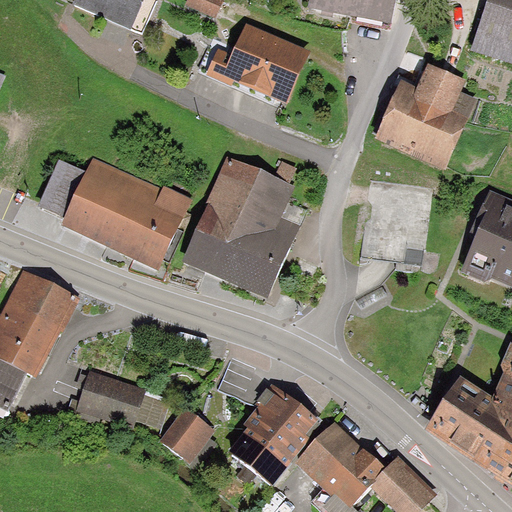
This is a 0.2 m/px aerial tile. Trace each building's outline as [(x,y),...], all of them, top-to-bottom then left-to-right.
[(142,36),(157,1),(156,0),(76,0),(74,6),(142,36)] [(215,18),(222,0),(187,0),(186,6),(215,18)] [(309,0),(308,10),(328,14),(393,28),(398,0),(309,0)] [(511,0),(488,0),(471,51),(511,64),(511,0)] [(309,53),(247,25),(233,55),(220,49),(208,76),(232,87),(235,81),(255,90),(286,104),(309,53)] [(401,85),(377,140),(445,168),(474,99),(461,93),(466,82),(430,67),(419,92),(401,85)] [(64,220),(61,226),(131,259),(160,273),(194,201),(164,187),(163,190),(93,158),(86,172),(64,220)] [(246,289),(268,299),(307,211),(289,203),(295,188),(228,159),(183,262),(246,289)] [(37,208),(64,220),(86,172),(59,160),(37,208)] [(471,236),(476,238),(461,273),(485,284),(492,281),(511,289),(511,200),(491,191),(471,236)] [(427,264),(427,251),(367,251),(367,263),(427,264)] [(80,300),(24,272),(0,320),(0,360),(28,375),(37,379),(59,335),(60,332),(63,333),(80,300)] [(461,378),(429,433),(511,486),(511,347),(493,396),(461,378)] [(0,410),(7,415),(28,375),(0,360),(0,410)] [(232,363),(220,392),(256,406),(267,377),(232,363)] [(147,391),(90,373),(77,413),(135,432),(137,424),(161,432),(172,400),(147,391)] [(249,430),(230,454),(273,489),(300,455),(325,425),(273,384),(257,404),(261,407),(245,427),(249,430)] [(215,431),(185,409),(160,443),(190,465),(215,431)] [(336,425),(298,466),(323,490),(310,504),(319,511),(357,511),(354,508),(372,488),(376,483),(375,482),(386,470),(373,459),(336,425)] [(376,483),(372,488),(395,511),(421,511),(437,495),(399,457),(386,470),(375,482),(376,483)]
